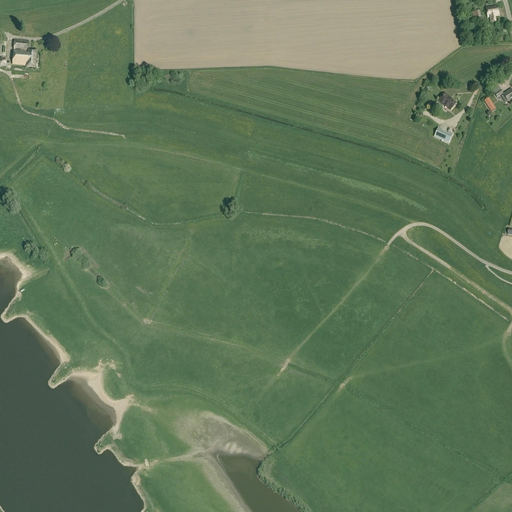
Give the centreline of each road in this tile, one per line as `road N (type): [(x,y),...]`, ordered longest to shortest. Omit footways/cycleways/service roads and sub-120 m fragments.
road 1 (track): [(0,118),(163,126),(390,190),(450,222),(487,264)]
road 2 (track): [(123,138),(23,110),(0,69)]
